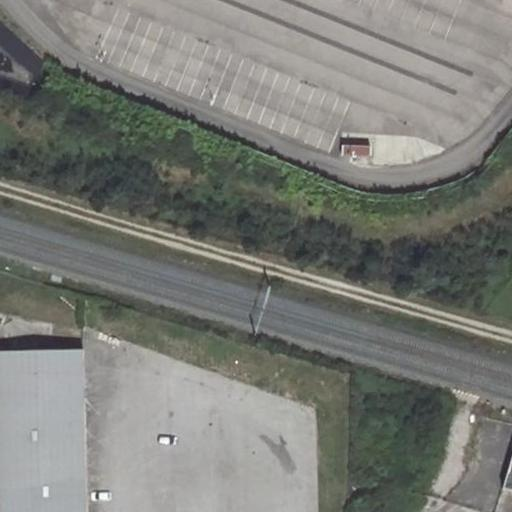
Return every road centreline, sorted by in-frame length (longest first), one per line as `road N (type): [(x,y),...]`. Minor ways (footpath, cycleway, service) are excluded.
road 1 (track): [(0,188),(511,337)]
road 2 (unknown): [(201,382),(201,511)]
